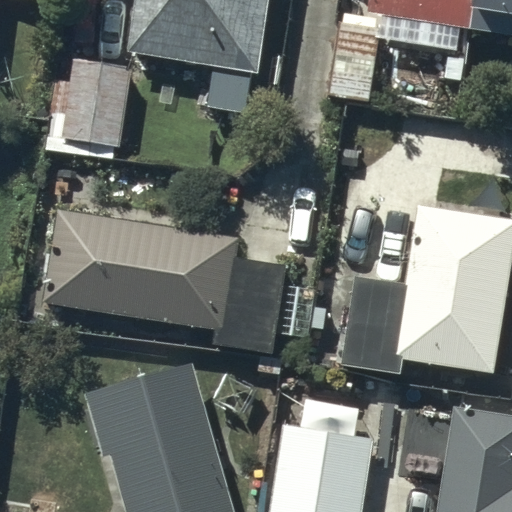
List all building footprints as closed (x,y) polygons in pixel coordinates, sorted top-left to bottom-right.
[(55,0),(15,0),(15,4),(54,9),(55,0)] [(269,0),(134,0),(128,46),(214,58),(207,102),(254,109),(269,0)] [(511,0),(370,0),(369,9),(511,29),(511,0)] [(381,22),(340,17),(330,94),(371,99),(381,22)] [(132,62),(73,54),(71,65),(57,62),(45,147),(113,156),(115,141),(122,142),(132,62)] [(436,120),(395,116),(390,160),(432,164),(436,120)] [(511,250),(511,213),(416,201),(405,280),(354,274),(343,361),(400,369),(402,355),(494,367),(511,250)] [(239,233),(56,203),(41,295),(214,324),(212,338),(270,348),(285,262),(236,254),(239,233)] [(238,511),(192,357),(85,389),(102,453),(110,451),(128,511),(238,511)] [(511,511),(511,408),(454,401),(436,511),(511,511)] [(360,511),(373,433),(283,420),(269,511),(360,511)]
